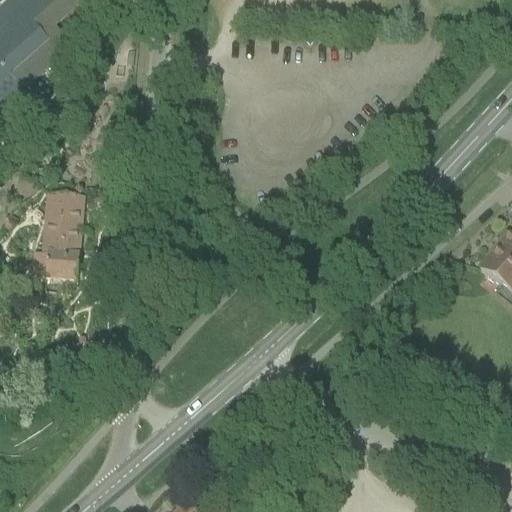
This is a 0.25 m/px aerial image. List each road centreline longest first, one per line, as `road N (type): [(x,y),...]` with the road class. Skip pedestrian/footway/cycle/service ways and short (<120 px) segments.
road 1 (secondary): [(176,431),(359,267),(511,102)]
road 2 (unclassified): [(165,0),(128,392)]
